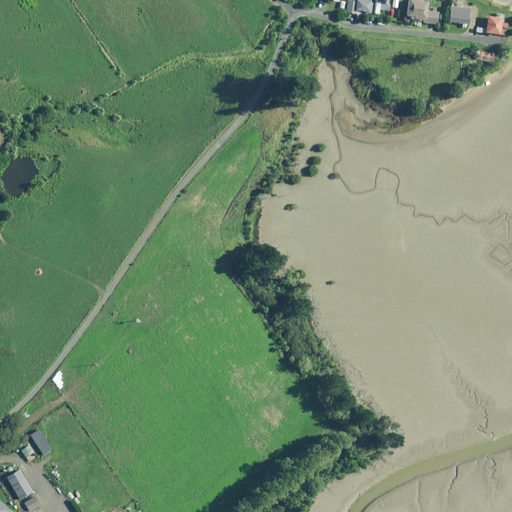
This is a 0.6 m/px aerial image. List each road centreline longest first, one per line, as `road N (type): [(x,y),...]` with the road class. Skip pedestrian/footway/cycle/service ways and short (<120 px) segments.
road 1 (unclassified): [(292,19),(247,108),(0,410)]
road 2 (residential): [(292,19),(306,11),(467,37)]
